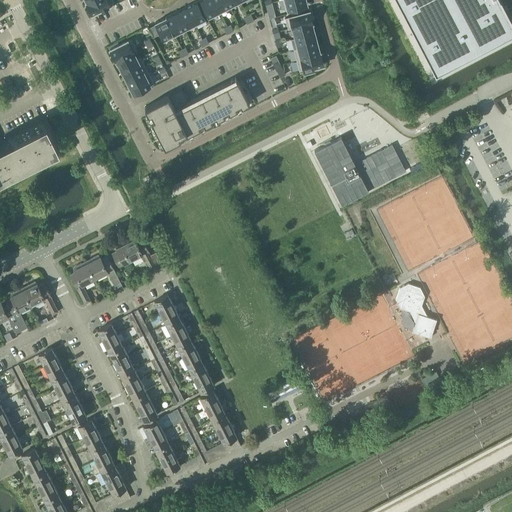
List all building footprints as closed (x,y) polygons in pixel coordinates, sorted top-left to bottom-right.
[(93,0),(86,3),(91,14),(98,10),(99,12),(110,6),(109,4),(114,2),(112,0),(93,0)] [(200,0),(208,17),(219,11),(213,0),(200,0)] [(226,0),(213,0),(219,11),(229,6),(226,0)] [(304,0),(282,0),(285,10),(306,5),(306,4),(304,0)] [(511,33),(511,20),(501,0),(397,0),(436,74),(511,33)] [(196,1),(186,7),(194,24),(205,18),(196,1)] [(186,7),(176,12),(184,29),(194,24),(186,7)] [(309,11),(285,18),(288,29),(312,22),(309,11)] [(176,12),(165,17),(175,36),(176,36),(174,34),(184,29),(176,12)] [(156,22),(155,22),(164,42),(175,36),(165,17),(164,17),(156,22)] [(312,22),(288,29),(292,28),(295,38),(314,33),(311,23),(312,23),(312,22)] [(295,38),(290,39),(293,49),(316,43),(314,33),(295,38)] [(131,39),(110,50),(115,60),(136,49),(131,39)] [(316,43),(293,49),(296,60),(320,53),(319,53),(316,43)] [(136,49),(115,60),(116,60),(120,68),(140,57),(136,59),(132,51),(136,49)] [(320,53),(296,60),(299,71),(303,70),(305,74),(314,72),(313,67),(323,64),(320,53)] [(140,57),(120,68),(124,76),(145,66),(140,57)] [(280,64),(274,67),(276,70),(277,70),(280,77),(285,75),(281,68),(280,64)] [(145,66),(124,76),(129,85),(149,74),(145,66)] [(149,74),(129,85),(133,94),(154,83),(149,74)] [(235,77),(186,102),(187,99),(181,88),(144,106),(164,146),(180,137),(179,135),(185,132),(186,134),(187,134),(192,131),(200,127),(199,125),(203,123),(204,125),(212,121),(211,119),(215,116),(216,119),(224,115),(223,112),(227,110),(229,113),(237,109),(235,106),(240,104),(241,107),(249,103),(237,79),(236,80),(235,77)] [(0,140),(0,168),(58,140),(46,117),(0,140)] [(341,136),(314,150),(330,181),(329,182),(330,183),(331,183),(341,203),(405,171),(392,144),(365,157),(354,163),(349,152),(344,143),(341,136)] [(145,183),(150,181),(148,175),(142,178),(145,183)] [(117,250),(112,253),(118,266),(133,258),(140,255),(140,256),(143,262),(144,261),(145,261),(150,270),(155,267),(156,270),(157,269),(162,267),(160,261),(156,254),(155,252),(150,255),(141,238),(136,240),(134,237),(134,238),(133,236),(126,240),(126,241),(125,242),(116,247),(117,250)] [(99,255),(99,256),(98,254),(90,258),(91,260),(87,262),(95,278),(107,272),(115,288),(121,285),(107,256),(101,258),(99,255)] [(82,284),(95,278),(87,262),(82,265),(81,263),(73,266),(74,268),(73,269),(75,272),(70,274),(84,303),(90,300),(82,284)] [(36,282),(35,280),(27,284),(28,286),(23,288),(31,304),(44,298),(52,314),(58,311),(43,282),(38,285),(36,282)] [(424,296),(420,287),(408,283),(399,287),(396,299),(400,308),(409,311),(415,322),(412,332),(430,338),(436,319),(427,316),(421,305),(424,296)] [(19,311),(31,304),(23,288),(19,291),(18,289),(10,293),(11,295),(10,295),(11,298),(6,300),(21,329),(27,326),(19,311)] [(160,312),(173,305),(168,293),(154,300),(160,312)] [(0,301),(0,320),(7,316),(15,332),(21,329),(6,300),(1,303),(0,301)] [(166,323),(179,316),(173,305),(160,312),(166,323)] [(143,320),(138,311),(135,313),(139,322),(143,320)] [(136,322),(131,312),(127,314),(132,324),(136,322)] [(171,334),(185,327),(179,316),(166,323),(171,334)] [(103,341),(117,334),(111,322),(97,329),(103,341)] [(149,332),(144,323),(141,324),(145,333),(149,332)] [(142,333),(137,324),(133,325),(138,335),(142,333)] [(177,346),(191,339),(185,327),(171,334),(177,346)] [(109,352),(123,345),(117,334),(103,341),(109,352)] [(154,343),(150,334),(146,336),(151,345),(154,343)] [(147,344),(143,335),(139,337),(144,346),(147,344)] [(183,357),(197,350),(191,339),(177,346),(183,357)] [(115,363),(128,356),(123,345),(109,352),(115,363)] [(153,356),(148,346),(145,348),(150,358),(153,356)] [(43,365),(57,358),(51,347),(38,354),(43,365)] [(189,368),(202,361),(197,350),(183,357),(189,368)] [(121,375),(134,368),(128,356),(115,363),(121,375)] [(49,377),(63,370),(57,358),(43,365),(49,377)] [(159,367),(154,358),(150,359),(155,369),(159,367)] [(195,380),(208,373),(202,361),(189,368),(195,380)] [(24,376),(19,366),(15,368),(20,378),(24,376)] [(16,377),(11,368),(8,369),(13,379),(16,377)] [(126,386),(140,379),(134,368),(121,375),(126,386)] [(172,377),(167,368),(164,370),(168,379),(172,377)] [(165,378),(160,369),(156,371),(161,380),(165,378)] [(55,388),(69,381),(63,370),(49,377),(55,388)] [(200,391),(214,384),(208,373),(195,380),(200,391)] [(29,387),(24,378),(21,380),(26,389),(29,387)] [(22,389),(17,379),(14,381),(19,391),(22,389)] [(132,397),(146,390),(140,379),(126,386),(132,397)] [(178,388),(173,379),(169,381),(174,390),(178,388)] [(170,390),(166,380),(162,382),(167,391),(170,390)] [(61,400),(75,393),(69,381),(55,388),(61,400)] [(35,398),(30,389),(27,391),(31,400),(35,398)] [(28,400),(23,390),(19,392),(24,402),(28,400)] [(138,409),(152,402),(146,390),(132,397),(138,409)] [(183,400),(178,390),(175,392),(180,402),(183,400)] [(206,408),(219,401),(214,390),(200,397),(206,408)] [(174,405),(177,403),(171,391),(168,393),(174,405)] [(67,411),(80,404),(75,393),(61,400),(67,411)] [(41,410),(36,400),(32,402),(37,412),(41,410)] [(212,419),(225,413),(219,401),(206,408),(212,419)] [(34,411),(29,402),(25,403),(30,413),(34,411)] [(144,420),(157,413),(152,402),(138,409),(144,420)] [(72,422),(86,415),(80,404),(67,411),(72,422)] [(189,417),(184,407),(180,409),(185,419),(189,417)] [(179,422),(183,420),(177,409),(173,410),(177,418),(171,421),(173,425),(179,422)] [(46,421),(42,412),(38,414),(43,423),(46,421)] [(39,423),(35,413),(31,415),(36,425),(39,423)] [(217,431),(231,424),(225,413),(212,419),(217,431)] [(0,430),(11,425),(5,414),(0,416),(0,430)] [(83,437),(97,430),(91,418),(78,425),(83,437)] [(149,437),(163,430),(157,419),(146,424),(143,426),(149,437)] [(187,429),(183,420),(179,422),(183,431),(187,429)] [(46,421),(43,423),(49,435),(52,433),(46,421)] [(45,434),(40,424),(37,426),(42,436),(45,434)] [(223,442),(225,441),(230,439),(236,436),(237,436),(231,424),(217,431),(223,442)] [(0,438),(3,444),(16,437),(11,425),(0,430),(0,438)] [(89,448),(103,441),(97,430),(83,437),(89,448)] [(155,449),(169,442),(163,430),(149,437),(155,449)] [(201,439),(196,430),(192,432),(197,441),(201,439)] [(193,441),(188,431),(184,433),(189,443),(193,441)] [(67,445),(62,436),(58,438),(63,447),(67,445)] [(230,439),(235,449),(241,446),(236,436),(230,439)] [(8,455),(22,448),(16,437),(3,444),(8,455)] [(60,447),(55,437),(51,439),(55,449),(60,447)] [(230,452),(235,449),(230,439),(225,441),(230,452)] [(95,460),(109,453),(103,441),(89,448),(95,460)] [(206,451),(201,441),(198,443),(203,453),(206,451)] [(224,455),(230,452),(225,441),(223,442),(219,444),(224,455)] [(161,460),(174,453),(169,442),(155,449),(161,460)] [(199,452),(194,443),(190,445),(195,454),(199,452)] [(219,457),(224,455),(219,444),(214,447),(219,457)] [(26,466),(40,459),(34,447),(21,454),(26,466)] [(73,457),(68,447),(64,449),(69,459),(73,457)] [(213,460),(219,457),(214,447),(208,450),(213,460)] [(65,458),(60,448),(56,451),(61,460),(65,458)] [(208,463),(213,460),(208,450),(206,451),(203,453),(208,463)] [(101,471),(115,464),(109,453),(95,460),(101,471)] [(180,465),(180,464),(174,453),(161,460),(167,472),(168,471),(173,468),(178,466),(180,465)] [(194,457),(199,467),(205,464),(200,454),(196,456),(194,457)] [(194,470),(199,467),(194,457),(189,460),(194,470)] [(78,468),(73,458),(70,460),(75,470),(78,468)] [(32,477),(46,470),(40,459),(26,466),(32,477)] [(71,469),(66,460),(62,462),(67,471),(71,469)] [(189,473),(194,470),(189,460),(183,462),(189,473)] [(183,476),(189,473),(183,462),(180,464),(180,465),(178,466),(183,476)] [(106,482),(120,475),(115,464),(101,471),(106,482)] [(178,478),(183,476),(178,466),(173,468),(178,478)] [(173,481),(178,478),(173,468),(168,471),(173,481)] [(38,489),(52,482),(46,470),(32,477),(38,489)] [(84,479),(79,470),(75,471),(80,481),(84,479)] [(77,480),(72,471),(68,473),(73,483),(77,480)] [(125,487),(126,487),(120,475),(106,482),(112,493),(114,492),(119,490),(125,487)] [(90,491),(85,481),(81,483),(86,493),(90,491)] [(44,500),(58,493),(52,482),(38,489),(44,500)] [(82,492),(78,483),(74,485),(78,494),(82,492)] [(130,497),(125,487),(119,490),(125,500),(130,497)] [(119,503),(125,500),(119,490),(114,492),(119,503)] [(95,502),(91,492),(87,494),(92,503),(95,502)] [(114,506),(119,503),(114,492),(112,493),(108,495),(114,506)] [(50,511),(63,504),(58,493),(44,500),(50,511)] [(88,503),(84,494),(80,496),(84,505),(88,503)] [(108,508),(114,506),(108,495),(103,498),(108,508)] [(103,511),(108,508),(103,498),(97,501),(103,511)] [(96,511),(101,511),(103,511),(97,501),(95,502),(92,503),(96,511)]
